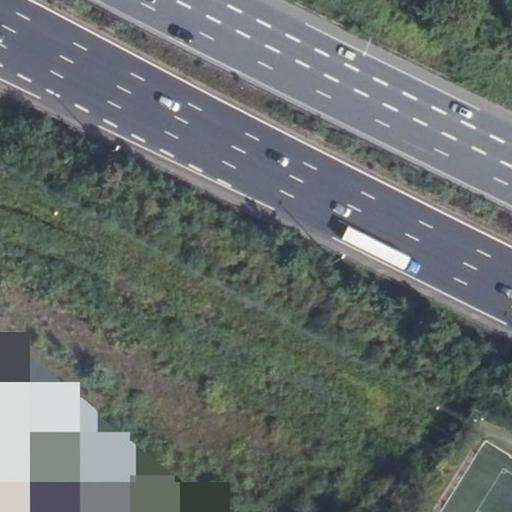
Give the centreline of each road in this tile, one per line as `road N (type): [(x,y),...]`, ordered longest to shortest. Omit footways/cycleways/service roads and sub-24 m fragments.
road 1 (motorway): [(0,26),(511,294)]
road 2 (motorway): [(511,166),(174,0)]
